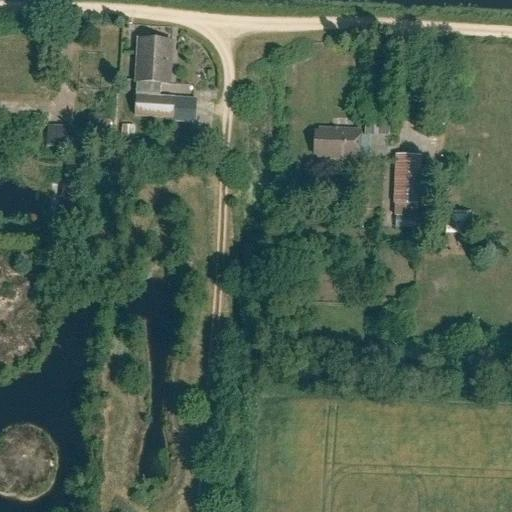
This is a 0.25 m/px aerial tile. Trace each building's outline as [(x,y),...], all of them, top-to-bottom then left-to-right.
[(168,87),(170,45),(137,43),(135,85),(135,97),(134,117),(173,119),(174,98),(159,97),(159,87),(168,87)] [(110,117),(90,115),(89,127),(109,129),(110,117)] [(47,148),(72,149),(73,128),(48,127),(47,148)] [(360,161),(362,131),(320,129),(319,135),(317,135),(316,152),(318,152),(318,159),(360,161)] [(108,149),(109,133),(89,131),(88,148),(108,149)] [(419,206),(420,157),(395,156),(393,205),(394,205),(394,217),(416,218),(417,206),(419,206)]
